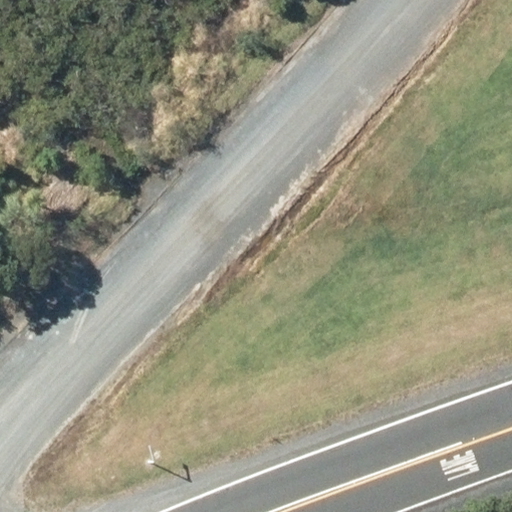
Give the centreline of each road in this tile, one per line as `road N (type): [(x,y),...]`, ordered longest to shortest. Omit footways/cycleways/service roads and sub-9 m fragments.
road 1 (unclassified): [(392,0),(0,407)]
road 2 (secondary): [(511,424),(272,511)]
